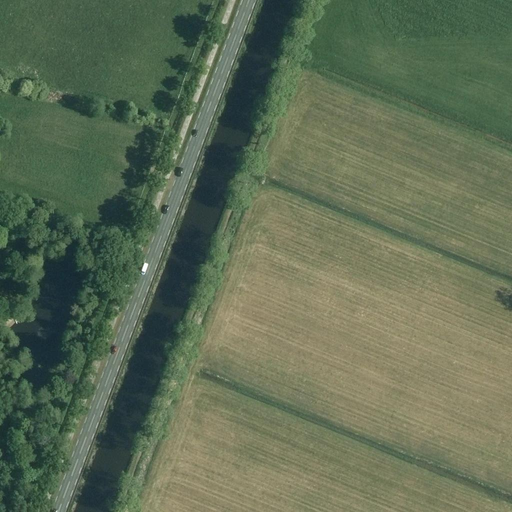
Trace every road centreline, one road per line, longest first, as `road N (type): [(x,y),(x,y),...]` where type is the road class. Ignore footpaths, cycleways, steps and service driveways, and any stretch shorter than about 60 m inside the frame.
road 1 (track): [(310,0),(118,511)]
road 2 (primary): [(56,511),(248,0)]
